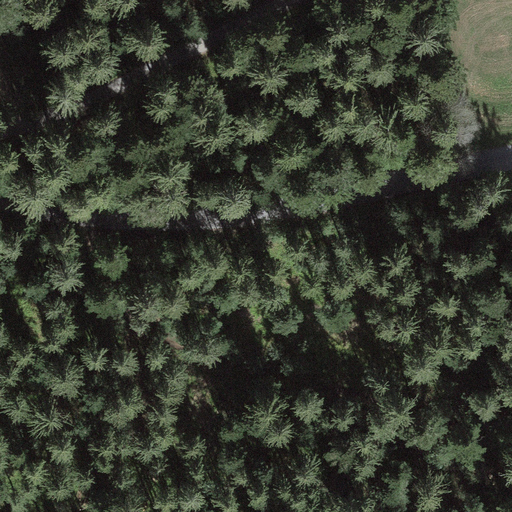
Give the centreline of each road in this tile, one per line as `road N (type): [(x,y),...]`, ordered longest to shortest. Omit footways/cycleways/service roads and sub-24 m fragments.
road 1 (unclassified): [(0,199),(103,218),(216,223),(511,156)]
road 2 (track): [(281,0),(188,48),(0,117)]
